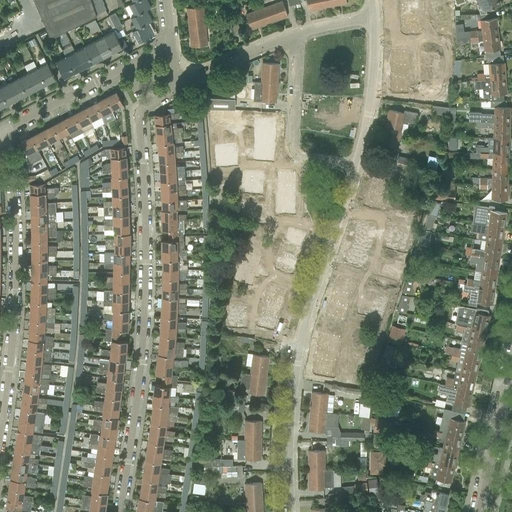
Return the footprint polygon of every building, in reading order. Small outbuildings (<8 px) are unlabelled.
[(33,0),(50,39),(65,32),(69,30),(96,16),(95,14),(93,9),(92,4),(90,0),(33,0)] [(102,0),(99,0),(92,4),(93,9),(94,9),(103,4),(104,4),(102,0)] [(120,0),(116,0),(119,9),(124,7),(120,0)] [(124,7),(130,18),(150,8),(146,0),(137,0),(133,2),(124,7)] [(327,6),(326,0),(306,0),(308,10),(327,6)] [(415,0),(400,0),(401,8),(416,7),(415,0)] [(480,13),(480,14),(486,13),(485,10),(499,5),(497,0),(477,0),(479,3),(476,4),(480,13)] [(282,1),(264,8),(269,22),(287,16),(282,1)] [(103,4),(94,9),(95,14),(105,10),(106,9),(103,4)] [(187,8),(189,27),(204,26),(202,6),(187,8)] [(416,7),(401,8),(402,21),(417,20),(416,7)] [(269,22),(264,8),(245,15),(251,29),(269,22)] [(105,10),(95,14),(96,16),(98,20),(107,15),(108,15),(105,10)] [(134,25),(129,27),(131,31),(147,23),(151,21),(147,12),(146,10),(130,18),(134,25)] [(109,16),(114,26),(120,23),(115,12),(109,16)] [(482,31),(470,32),(470,37),(498,34),(496,18),(490,19),(489,13),(486,14),(480,15),(477,15),(477,21),(481,20),(482,31)] [(95,20),(85,25),(88,29),(97,25),(95,20)] [(417,20),(402,21),(403,33),(418,32),(417,20)] [(114,26),(117,32),(123,29),(120,23),(114,26)] [(147,23),(131,31),(137,43),(153,35),(147,23)] [(204,26),(189,27),(191,47),(206,45),(204,26)] [(117,51),(118,53),(123,50),(119,43),(113,31),(103,36),(112,53),(117,51)] [(498,34),(470,37),(471,43),(483,41),(484,49),(484,50),(485,57),(487,57),(500,56),(500,55),(500,54),(499,49),(500,49),(498,34)] [(103,36),(93,41),(103,61),(109,58),(107,56),(112,53),(103,36)] [(123,50),(128,48),(124,40),(119,43),(123,50)] [(93,41),(84,46),(93,63),(98,61),(99,63),(103,61),(93,41)] [(428,45),(426,64),(435,65),(436,46),(428,45)] [(84,46),(74,51),(84,71),(89,68),(88,66),(93,63),(84,46)] [(436,46),(435,65),(444,66),(445,47),(436,46)] [(74,51),(64,56),(73,73),(78,71),(79,73),(84,71),(74,51)] [(14,52),(8,55),(11,61),(16,58),(14,52)] [(393,52),(393,65),(408,66),(408,53),(393,52)] [(73,73),(64,56),(54,61),(65,81),(70,78),(69,76),(73,73)] [(489,74),(477,75),(477,80),(490,79),(505,78),(504,62),(503,62),(503,56),(500,56),(487,57),(485,57),(484,58),(489,63),(489,74)] [(263,62),(262,82),(277,83),(278,63),(263,62)] [(46,64),(37,69),(45,85),(50,83),(51,85),(56,83),(46,64)] [(393,65),(392,77),(407,78),(408,66),(393,65)] [(37,69),(27,74),(37,93),(42,90),(41,88),(45,85),(37,69)] [(247,80),(247,69),(238,69),(238,80),(247,80)] [(27,74),(17,79),(26,95),(31,93),(33,95),(37,93),(27,74)] [(392,77),(391,90),(406,91),(407,78),(392,77)] [(477,80),(475,80),(476,89),(483,89),(484,99),(487,98),(487,101),(490,101),(492,100),(504,100),(503,93),(506,93),(505,78),(490,79),(477,80)] [(17,79),(8,84),(18,103),(23,100),(22,98),(26,95),(17,79)] [(277,83),(262,82),(255,81),(253,101),(276,102),(277,83)] [(8,84),(0,87),(0,92),(7,106),(12,103),(13,106),(18,103),(8,84)] [(116,92),(105,98),(112,110),(123,105),(116,92)] [(204,108),(233,109),(233,97),(205,97),(204,108)] [(105,98),(95,104),(101,116),(105,124),(115,118),(111,110),(112,110),(105,98)] [(468,113),(468,121),(476,122),(509,123),(510,107),(506,107),(506,100),(504,100),(492,100),(490,101),(490,107),(494,107),(493,114),(481,114),(480,112),(469,112),(468,113)] [(95,104),(84,109),(90,121),(101,116),(95,104)] [(200,104),(192,105),(193,113),(193,114),(196,114),(201,114),(201,113),(200,104)] [(431,113),(447,114),(447,122),(453,122),(454,107),(431,106),(431,113)] [(84,109),(73,115),(82,132),(93,126),(90,121),(84,109)] [(389,110),(385,129),(399,131),(400,132),(406,133),(407,124),(408,122),(415,123),(417,113),(404,110),(403,113),(399,112),(389,110)] [(154,115),(155,125),(170,123),(170,118),(179,118),(179,112),(154,115)] [(73,115),(63,120),(69,132),(72,137),(82,132),(73,115)] [(63,120),(52,126),(59,138),(69,132),(63,120)] [(256,120),(256,133),(274,134),(274,121),(256,120)] [(493,127),(493,137),(509,138),(509,123),(476,122),(476,127),(493,127)] [(155,125),(156,134),(181,132),(180,127),(170,128),(170,123),(155,125)] [(52,126),(42,131),(48,144),(53,141),(56,146),(61,143),(59,138),(52,126)] [(400,132),(385,129),(381,148),(396,151),(400,132)] [(42,131),(31,137),(37,149),(48,144),(42,131)] [(181,132),(156,134),(157,143),(158,143),(173,142),(175,142),(176,142),(176,137),(179,137),(181,137),(181,132)] [(256,133),(255,147),(273,148),(274,134),(256,133)] [(31,137),(20,143),(31,164),(42,158),(37,149),(31,137)] [(476,147),(476,152),(509,153),(509,138),(493,137),(488,137),(488,148),(476,147)] [(417,138),(414,156),(422,158),(426,139),(417,138)] [(198,140),(194,140),(194,147),(194,148),(204,147),(204,139),(198,140)] [(426,139),(422,158),(431,160),(435,141),(426,139)] [(173,142),(158,143),(158,144),(159,153),(183,152),(183,146),(173,147),(173,142)] [(96,144),(89,148),(92,153),(98,149),(98,148),(96,144)] [(236,146),(226,147),(227,166),(237,166),(236,146)] [(105,148),(101,151),(101,154),(101,161),(105,158),(111,158),(126,157),(125,147),(115,148),(105,148)] [(226,147),(217,148),(218,167),(227,166),(226,147)] [(255,147),(254,160),(272,161),(273,148),(255,147)] [(89,148),(82,152),(84,156),(85,157),(92,153),(89,148)] [(159,153),(159,163),(174,162),(174,156),(183,156),(183,152),(159,153)] [(492,159),(492,168),(508,169),(509,153),(476,152),(470,152),(470,158),(492,159)] [(106,163),(102,165),(102,168),(107,168),(127,166),(126,157),(111,158),(111,159),(111,162),(106,163)] [(70,160),(63,164),(65,168),(72,164),(70,160)] [(159,163),(160,172),(184,170),(184,165),(175,166),(174,162),(159,163)] [(112,172),(112,177),(126,176),(127,176),(127,166),(102,168),(102,173),(112,172)] [(472,178),(472,183),(479,183),(480,183),(508,184),(508,169),(492,168),(491,178),(472,178)] [(48,169),(35,176),(35,181),(43,180),(51,176),(49,171),(48,169)] [(184,170),(160,172),(161,182),(176,180),(185,180),(185,175),(185,174),(184,170)] [(242,172),(241,191),(251,192),(252,172),(242,172)] [(252,172),(251,192),(260,192),(261,173),(252,172)] [(279,173),(279,186),(294,187),(294,174),(279,173)] [(102,182),(102,187),(127,186),(126,176),(112,177),(111,177),(112,182),(102,182)] [(372,178),(369,191),(383,195),(387,183),(372,178)] [(161,182),(161,191),(185,189),(185,185),(176,185),(176,180),(161,182)] [(30,184),(30,194),(54,192),(54,187),(45,188),(44,183),(30,184)] [(508,184),(480,183),(479,183),(479,187),(486,187),(486,186),(491,186),(491,199),(507,200),(508,184)] [(112,192),(112,196),(127,195),(127,186),(102,187),(102,192),(112,192)] [(279,186),(278,199),(293,200),(294,187),(279,186)] [(434,187),(433,199),(454,200),(455,189),(434,187)] [(185,189),(161,191),(162,200),(177,200),(176,195),(186,194),(185,189)] [(369,191),(365,204),(380,208),(383,195),(369,191)] [(30,194),(30,203),(45,202),(45,198),(55,197),(54,192),(30,194)] [(112,201),(103,201),(103,206),(128,205),(128,198),(127,195),(112,196),(112,201)] [(177,200),(162,200),(162,210),(176,209),(176,210),(186,209),(186,204),(186,199),(177,200)] [(278,199),(277,212),(292,213),(293,200),(278,199)] [(45,202),(30,203),(31,213),(55,212),(55,206),(55,202),(45,202)] [(103,207),(97,207),(98,216),(103,215),(105,215),(106,215),(113,215),(128,214),(128,205),(103,206),(103,207)] [(489,221),(488,226),(504,228),(506,213),(491,210),(492,207),(486,206),(484,220),(489,221)] [(161,210),(161,220),(177,219),(186,219),(186,214),(176,214),(176,210),(176,209),(162,210),(161,210)] [(55,212),(31,213),(31,214),(31,222),(44,222),(46,222),(46,217),(51,217),(55,216),(55,212)] [(103,220),(104,225),(128,224),(128,214),(113,215),(113,219),(103,220)] [(424,229),(431,231),(435,216),(428,215),(424,229)] [(177,219),(161,220),(161,229),(168,229),(168,234),(168,235),(183,235),(183,234),(183,229),(177,229),(177,219)] [(44,222),(31,222),(31,232),(56,231),(56,226),(56,221),(51,222),(46,222),(44,222)] [(359,222),(355,235),(372,241),(376,228),(359,222)] [(472,223),(471,231),(479,233),(478,240),(486,241),(501,243),(504,228),(488,226),(472,223)] [(113,229),(114,234),(129,234),(128,224),(104,225),(104,230),(113,229)] [(395,228),(389,246),(398,249),(404,231),(395,228)] [(290,230),(286,242),(300,247),(304,235),(290,230)] [(423,230),(419,245),(427,246),(429,246),(431,231),(423,230)] [(31,232),(32,241),(46,241),(46,236),(56,236),(56,231),(31,232)] [(404,231),(398,249),(407,252),(413,234),(404,231)] [(105,238),(105,243),(130,243),(130,233),(129,234),(114,234),(114,238),(105,238)] [(162,240),(162,249),(183,249),(183,235),(168,235),(168,240),(162,240)] [(355,235),(351,247),(368,253),(372,241),(355,235)] [(32,241),(32,251),(56,250),(56,246),(47,246),(46,241),(32,241)] [(467,247),(466,253),(471,254),(484,256),(499,259),(501,243),(486,241),(485,250),(467,247)] [(286,242),(281,255),(296,260),(300,247),(286,242)] [(114,248),(114,253),(129,253),(130,253),(130,243),(105,243),(105,248),(114,248)] [(419,245),(415,259),(424,262),(427,246),(419,245)] [(351,247),(346,260),(364,266),(368,253),(351,247)] [(162,249),(162,260),(163,260),(177,260),(182,260),(182,259),(182,255),(186,255),(186,249),(183,249),(162,249)] [(32,253),(32,260),(47,260),(54,260),(54,255),(56,255),(56,250),(32,251),(32,253)] [(104,253),(104,262),(129,263),(129,253),(114,253),(104,253)] [(477,263),(476,271),(497,274),(499,259),(484,256),(471,254),(470,262),(477,263)] [(281,255),(277,267),(292,272),(296,260),(281,255)] [(415,259),(411,270),(421,272),(424,262),(415,259)] [(32,267),(32,270),(56,270),(56,265),(47,265),(47,260),(32,260),(32,267)] [(163,260),(163,269),(187,270),(187,264),(177,264),(177,260),(163,260)] [(113,267),(113,272),(128,272),(129,263),(104,262),(104,267),(113,267)] [(163,269),(163,279),(177,279),(177,274),(187,274),(187,270),(163,269)] [(32,279),(32,281),(46,281),(46,280),(47,275),(56,275),(56,270),(32,270),(32,279)] [(467,279),(466,285),(473,286),(494,289),(497,274),(476,271),(474,280),(467,279)] [(103,276),(103,281),(128,281),(128,272),(113,272),(113,277),(103,276)] [(408,273),(402,292),(411,293),(415,275),(408,273)] [(340,278),(336,290),(351,295),(355,283),(340,278)] [(163,279),(162,288),(186,289),(187,284),(177,283),(177,279),(163,279)] [(32,282),(31,292),(56,294),(56,288),(54,288),(54,283),(46,283),(46,281),(32,281),(32,282)] [(113,287),(113,290),(128,291),(128,284),(128,281),(103,281),(103,286),(113,287)] [(494,289),(473,286),(466,285),(465,284),(464,292),(471,293),(470,300),(477,301),(477,302),(492,304),(494,289)] [(271,287),(267,299),(281,304),(285,291),(271,287)] [(162,288),(162,298),(177,298),(177,293),(186,294),(186,289),(162,288)] [(103,295),(103,299),(128,300),(128,291),(113,290),(113,291),(103,291),(103,295)] [(336,290),(332,303),(346,308),(351,295),(336,290)] [(31,294),(31,302),(46,303),(46,298),(55,298),(56,294),(31,292),(31,294)] [(370,294),(364,312),(373,315),(379,297),(370,294)] [(396,310),(396,311),(405,313),(410,296),(401,295),(396,310)] [(379,297),(373,315),(382,318),(388,300),(379,297)] [(162,298),(162,307),(186,309),(186,303),(184,303),(185,298),(177,298),(162,298)] [(103,299),(103,305),(104,305),(104,310),(112,310),(112,309),(127,310),(128,300),(103,299)] [(267,299),(263,312),(277,316),(281,304),(267,299)] [(31,302),(30,312),(55,313),(55,307),(45,307),(46,303),(31,302)] [(332,303),(328,315),(342,320),(346,308),(332,303)] [(459,305),(454,324),(456,324),(457,324),(486,331),(490,316),(487,315),(488,311),(459,305)] [(162,307),(161,317),(176,317),(176,313),(186,313),(186,309),(162,307)] [(227,307),(226,326),(235,326),(236,307),(227,307)] [(236,307),(235,326),(245,327),(246,308),(236,307)] [(104,314),(103,319),(113,320),(127,321),(128,310),(127,310),(112,309),(112,310),(104,310),(104,313),(104,314)] [(30,312),(30,322),(45,323),(54,324),(54,317),(55,313),(30,312)] [(263,312),(259,324),(273,329),(277,316),(263,312)] [(161,317),(161,326),(185,327),(185,322),(176,322),(176,317),(161,317)] [(105,333),(105,334),(120,335),(120,334),(120,330),(127,330),(127,321),(113,320),(113,322),(112,328),(105,328),(105,333)] [(44,333),(44,332),(53,332),(54,324),(45,323),(30,322),(30,325),(29,332),(44,333)] [(464,333),(462,341),(482,346),(486,331),(457,324),(455,330),(464,333)] [(161,326),(160,335),(175,337),(175,332),(185,332),(185,327),(161,326)] [(391,326),(388,340),(398,343),(400,343),(401,344),(405,329),(404,329),(391,326)] [(29,332),(28,340),(53,343),(53,337),(44,336),(44,333),(29,332)] [(111,341),(111,349),(125,351),(126,341),(119,341),(120,335),(105,334),(105,340),(111,341)] [(322,334),(319,347),(337,350),(340,337),(322,334)] [(160,335),(159,345),(184,347),(184,342),(174,341),(175,337),(160,335)] [(28,340),(28,349),(40,350),(42,351),(52,351),(52,347),(53,343),(28,340)] [(453,348),(452,355),(464,357),(479,361),(482,346),(462,341),(460,350),(453,348)] [(158,354),(172,356),(173,356),(174,351),(183,352),(184,347),(159,345),(158,354)] [(319,347),(317,359),(335,363),(337,350),(319,347)] [(27,359),(27,360),(41,362),(42,360),(51,361),(51,356),(52,351),(42,351),(40,350),(28,349),(27,359)] [(109,359),(109,360),(124,361),(125,361),(125,351),(111,349),(101,349),(101,354),(110,355),(110,359),(109,359)] [(158,354),(157,364),(171,366),(177,366),(181,366),(182,361),(172,360),(172,356),(158,354)] [(251,370),(251,373),(266,376),(268,356),(258,355),(253,354),(252,362),(251,370)] [(458,362),(456,371),(475,376),(479,361),(464,357),(452,355),(451,360),(458,362)] [(99,365),(98,368),(123,370),(124,361),(110,360),(109,360),(99,359),(99,363),(99,365)] [(317,359),(315,372),(333,376),(335,363),(317,359)] [(26,362),(25,371),(40,373),(45,374),(49,374),(50,374),(50,369),(51,364),(41,363),(41,362),(27,360),(26,362)] [(157,364),(156,374),(163,375),(162,379),(162,380),(176,382),(177,380),(177,375),(170,375),(171,371),(171,370),(171,366),(157,364)] [(107,374),(107,378),(122,380),(123,370),(98,368),(98,373),(107,374)] [(25,371),(24,381),(48,384),(49,381),(54,382),(55,375),(50,374),(49,374),(45,374),(40,373),(25,371)] [(446,378),(445,385),(457,387),(472,391),(475,376),(456,371),(454,380),(446,378)] [(266,376),(251,373),(242,372),(240,387),(249,388),(248,393),(263,395),(266,376)] [(97,381),(96,387),(121,389),(122,380),(107,378),(106,383),(97,381)] [(155,385),(154,394),(168,395),(169,387),(176,387),(176,382),(162,380),(162,385),(155,385)] [(24,387),(23,391),(38,393),(46,394),(47,389),(48,389),(48,384),(24,381),(24,387)] [(451,411),(464,414),(467,406),(468,406),(472,391),(457,387),(445,385),(440,384),(438,391),(448,394),(446,401),(453,403),(451,411)] [(105,393),(104,397),(120,399),(121,392),(121,389),(96,387),(95,391),(105,393)] [(346,392),(345,392),(369,396),(370,391),(346,388),(346,392)] [(23,391),(22,400),(46,404),(47,399),(37,397),(38,393),(23,391)] [(312,392),(310,411),(325,413),(327,393),(322,393),(312,392)] [(154,394),(152,404),(153,404),(167,406),(167,405),(168,401),(177,402),(178,397),(168,395),(154,394)] [(94,400),(94,405),(118,408),(120,399),(104,397),(104,401),(94,400)] [(22,400),(20,410),(35,412),(36,407),(45,408),(46,404),(22,400)] [(153,405),(152,414),(172,416),(177,417),(178,407),(174,407),(169,406),(168,406),(167,406),(153,404),(153,405)] [(103,411),(102,416),(103,416),(117,418),(118,408),(94,405),(93,410),(103,411)] [(444,409),(438,431),(442,432),(446,433),(461,437),(461,436),(459,436),(460,431),(462,432),(464,424),(465,422),(463,421),(464,414),(451,411),(444,409)] [(20,410),(19,419),(43,423),(45,413),(35,412),(20,410)] [(309,424),(308,431),(318,432),(323,432),(326,435),(327,435),(328,435),(332,435),(340,435),(340,432),(337,427),(338,426),(339,414),(325,413),(310,411),(309,424)] [(152,414),(151,423),(161,424),(166,425),(166,420),(172,421),(176,421),(177,417),(172,416),(152,414)] [(93,419),(92,424),(117,427),(118,418),(117,418),(103,416),(102,421),(93,419)] [(361,417),(361,429),(364,430),(369,430),(370,418),(361,417)] [(19,419),(17,430),(32,432),(32,431),(42,432),(43,423),(19,419)] [(373,431),(389,434),(391,422),(375,419),(373,431)] [(245,420),(245,440),(260,440),(260,421),(245,420)] [(151,423),(149,432),(174,436),(175,431),(165,430),(166,425),(151,423)] [(101,430),(100,435),(115,437),(117,427),(92,424),(91,429),(101,430)] [(17,430),(16,441),(40,445),(41,435),(32,434),(32,432),(17,430)] [(340,436),(340,441),(369,441),(369,430),(364,430),(364,437),(340,436)] [(149,432),(148,442),(163,444),(163,439),(173,441),(174,436),(149,432)] [(442,432),(441,438),(445,439),(442,448),(458,452),(460,441),(457,441),(459,436),(461,437),(446,433),(442,432)] [(90,433),(89,442),(113,446),(115,437),(100,435),(90,433)] [(374,435),(372,446),(379,447),(379,446),(381,436),(374,435)] [(237,459),(245,459),(260,459),(260,440),(245,440),(237,440),(237,459)] [(16,441),(14,450),(29,453),(35,453),(39,454),(39,450),(47,451),(48,446),(40,445),(16,441)] [(97,449),(97,453),(112,455),(113,446),(89,442),(89,443),(88,448),(97,449)] [(148,442),(147,451),(171,455),(172,450),(169,449),(168,449),(162,448),(163,444),(148,442)] [(357,457),(357,469),(365,469),(365,443),(360,443),(360,457),(357,457)] [(428,452),(427,460),(434,462),(439,463),(454,467),(454,466),(452,466),(453,461),(455,462),(458,452),(442,448),(438,447),(437,454),(428,452)] [(14,450),(13,460),(37,463),(38,459),(34,458),(35,453),(29,453),(14,450)] [(308,450),(309,470),(324,470),(323,450),(308,450)] [(147,451),(145,460),(160,463),(161,458),(166,459),(170,460),(171,455),(147,451)] [(371,451),(370,473),(381,474),(382,474),(382,451),(371,451)] [(86,456),(86,461),(110,465),(112,455),(97,453),(96,458),(86,456)] [(197,459),(197,472),(222,471),(221,458),(197,459)] [(13,460),(11,469),(26,471),(27,467),(37,468),(37,463),(13,460)] [(64,460),(63,467),(68,468),(74,469),(75,464),(69,463),(69,460),(64,460)] [(145,460),(144,470),(158,472),(168,473),(169,469),(159,467),(160,463),(145,460)] [(427,460),(425,467),(432,469),(434,462),(427,460)] [(94,468),(94,472),(109,474),(110,465),(86,461),(85,466),(94,468)] [(432,469),(430,477),(435,478),(434,484),(439,485),(449,487),(450,482),(453,472),(450,471),(452,466),(454,467),(439,463),(434,462),(432,469)] [(11,469),(10,479),(34,482),(35,477),(25,476),(26,471),(11,469)] [(144,470),(143,479),(157,481),(162,482),(167,483),(168,473),(158,472),(144,470)] [(324,470),(309,470),(309,489),(324,489),(324,487),(333,487),(333,470),(324,470)] [(84,475),(83,480),(108,484),(109,474),(94,472),(93,477),(84,475)] [(195,474),(194,483),(206,485),(208,473),(195,474)] [(10,479),(9,488),(23,490),(24,486),(34,487),(34,482),(10,479)] [(143,479),(141,488),(165,492),(166,487),(162,487),(156,486),(157,481),(143,479)] [(92,487),(91,491),(92,491),(92,490),(106,493),(108,484),(83,480),(82,485),(92,487)] [(245,483),(246,503),(261,502),(260,482),(245,483)] [(354,484),(356,494),(367,493),(366,483),(354,484)] [(9,488),(7,498),(32,501),(32,496),(23,495),(23,490),(9,488)] [(141,488),(140,498),(154,500),(153,501),(154,501),(155,496),(165,497),(165,492),(141,488)] [(82,494),(81,499),(106,502),(107,493),(106,493),(92,490),(92,491),(91,491),(92,492),(91,496),(82,494)] [(427,494),(425,502),(445,506),(448,494),(431,490),(430,495),(427,494)] [(7,498),(6,507),(8,508),(16,509),(20,509),(30,511),(31,506),(31,505),(32,501),(7,498)] [(139,498),(137,507),(157,510),(162,511),(162,506),(163,502),(154,501),(153,501),(154,500),(140,498),(139,498)] [(90,506),(89,510),(103,511),(104,511),(106,502),(81,499),(80,504),(90,506)] [(261,511),(261,502),(246,503),(246,511),(261,511)] [(427,510),(426,511),(444,511),(445,506),(425,502),(423,509),(427,510)]
